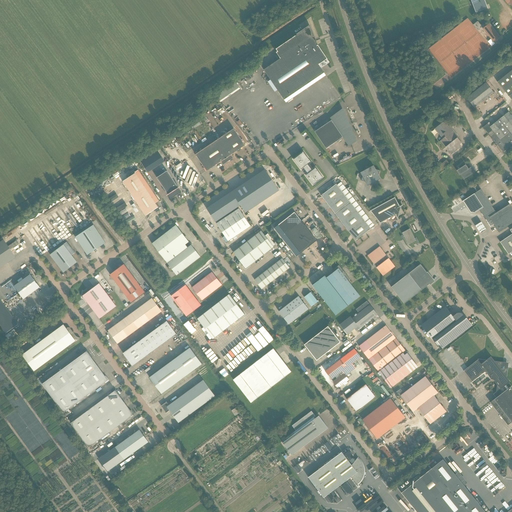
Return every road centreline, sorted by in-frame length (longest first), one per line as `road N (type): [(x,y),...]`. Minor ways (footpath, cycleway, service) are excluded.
road 1 (unclassified): [(473,415),(391,479),(260,309)]
road 2 (unclassified): [(320,0),(377,146),(449,286)]
road 3 (track): [(0,222),(257,49)]
road 4 (primary): [(471,270),(395,138),(341,0)]
road 5 (unclassified): [(341,243),(268,152),(183,209)]
road 6 (unclassified): [(59,290),(163,432)]
road 7 (unclassified): [(183,209),(59,290)]
road 8 (unclassified): [(260,309),(183,209)]
road 9 (unknown): [(85,511),(11,410)]
